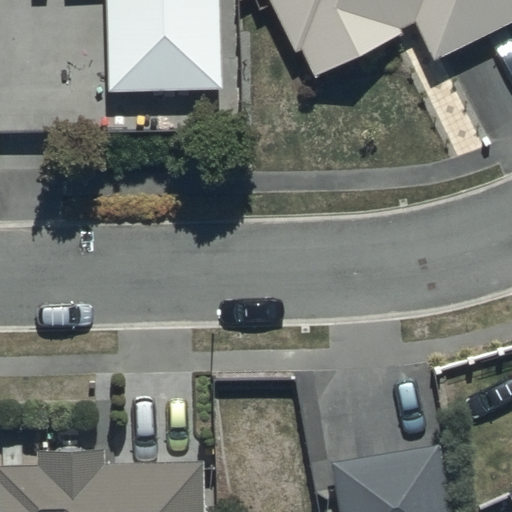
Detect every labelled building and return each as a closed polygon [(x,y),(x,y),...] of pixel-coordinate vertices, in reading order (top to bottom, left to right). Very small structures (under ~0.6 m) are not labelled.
[(87,0),(90,94),(203,91),(201,0),(87,0)] [(511,0),(254,0),(283,57),(287,54),(302,84),(392,39),(389,33),(401,26),(421,67),(437,59),(457,100),(490,84),(470,44),(511,23),(511,0)] [(439,511),(430,445),(317,461),(324,511),(439,511)] [(26,471),(0,471),(0,511),(188,511),(187,466),(89,468),(89,456),(25,457),(26,471)] [(511,511),(511,487),(494,497),(502,511),(511,511)]
